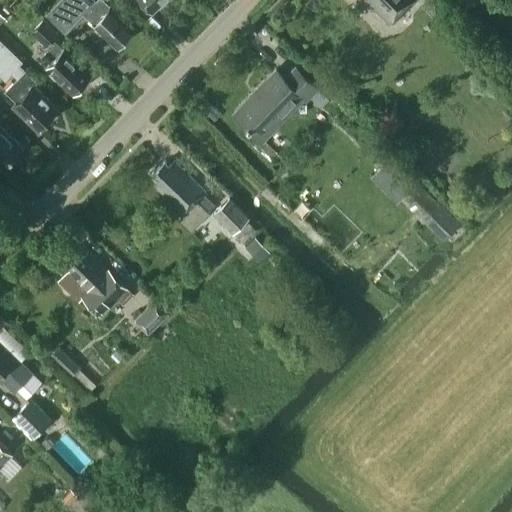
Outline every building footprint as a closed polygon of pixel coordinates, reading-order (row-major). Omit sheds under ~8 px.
[(58,0),(46,13),(65,31),(82,13),(93,23),(92,23),(116,45),(134,27),(110,4),(105,0),(58,0)] [(162,0),(140,0),(152,11),(162,0)] [(413,0),(366,0),(391,24),(413,0)] [(58,31),(44,17),(30,30),(44,45),(58,31)] [(57,107),(33,84),(37,80),(19,63),(22,61),(0,39),(0,71),(6,77),(12,70),(18,76),(5,90),(16,101),(13,104),(37,127),(57,107)] [(91,74),(55,40),(40,55),(49,63),(46,66),(49,69),(47,71),(55,79),(57,77),(73,93),(91,74)] [(317,87),(296,67),(285,77),(276,69),(234,111),(258,135),(299,93),(305,99),(317,87)] [(23,146),(0,123),(0,164),(2,166),(23,146)] [(431,166),(442,159),(431,143),(420,150),(431,166)] [(393,154),(382,166),(402,184),(413,172),(393,154)] [(173,201),(172,202),(183,214),(180,217),(191,228),(207,211),(216,202),(206,192),(174,160),(170,164),(165,160),(151,173),(156,178),(153,182),(173,201)] [(418,181),(401,198),(444,240),(461,223),(418,181)] [(250,216),(230,197),(214,213),(243,243),(256,229),(247,219),(250,216)] [(255,236),(245,245),(261,261),(271,252),(255,236)] [(70,267),(67,270),(58,279),(79,299),(83,295),(101,313),(117,296),(123,302),(132,292),(108,268),(107,268),(88,249),(84,253),(79,248),(66,262),(70,267)] [(169,311),(154,297),(134,318),(149,332),(169,311)] [(0,376),(14,390),(16,387),(26,397),(41,382),(0,341),(0,376)] [(82,363),(65,347),(56,357),(73,373),(82,363)] [(52,419),(31,398),(12,417),(33,438),(52,419)] [(39,443),(46,450),(53,443),(46,436),(39,443)] [(0,464),(11,452),(0,441),(0,464)] [(154,483),(136,501),(146,511),(161,511),(173,501),(154,483)] [(69,504),(78,494),(71,489),(63,498),(69,504)]
